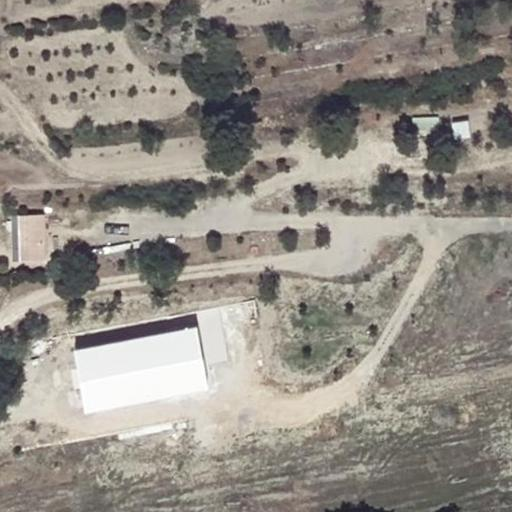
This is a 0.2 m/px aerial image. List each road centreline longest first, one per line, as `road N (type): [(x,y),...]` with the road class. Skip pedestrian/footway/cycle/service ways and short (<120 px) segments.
road 1 (track): [(0,329),(18,307),(68,288),(335,252),(347,239),(341,224),(315,218),(107,235)]
road 2 (unknown): [(511,232),(408,224),(347,239)]
